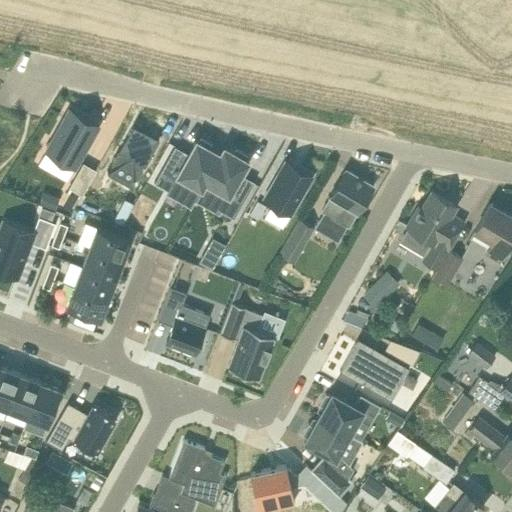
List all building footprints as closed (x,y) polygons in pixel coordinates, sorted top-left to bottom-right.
[(99,124),(69,108),(45,149),(75,165),(99,124)] [(134,123),(119,149),(145,163),(160,137),(134,123)] [(175,144),(154,180),(169,188),(173,180),(197,193),(225,144),(224,144),(220,151),(211,146),(213,143),(201,136),(199,139),(197,138),(189,151),(175,144)] [(220,208),(234,216),(255,180),(241,172),(249,158),(247,157),(248,154),(236,147),(235,150),(225,144),(197,193),(198,193),(202,187),(225,200),(220,208)] [(286,160),(264,197),(291,212),(312,175),(286,160)] [(82,193),(96,168),(83,161),(69,186),(82,193)] [(322,210),(347,225),(357,210),(358,211),(374,183),(346,167),(330,194),(331,195),(322,210)] [(100,201),(135,190),(130,176),(116,181),(113,172),(92,179),(100,201)] [(41,200),(57,206),(61,195),(45,189),(41,200)] [(420,259),(436,268),(437,268),(449,247),(465,220),(451,212),(456,204),(432,189),(421,207),(418,205),(407,224),(432,239),(420,259)] [(78,195),(71,192),(63,206),(70,210),(78,195)] [(250,213),(258,218),(267,204),(259,199),(250,213)] [(487,251),(500,258),(511,236),(511,214),(491,202),(476,228),(494,239),(487,251)] [(39,215),(51,219),(54,211),(42,207),(39,215)] [(4,219),(0,228),(0,268),(18,275),(31,241),(46,247),(56,221),(39,215),(33,230),(4,219)] [(280,251),(294,259),(314,225),(300,217),(280,251)] [(56,233),(64,235),(67,225),(60,222),(56,233)] [(89,245),(123,258),(131,238),(97,225),(89,245)] [(52,243),(60,246),(64,235),(56,233),(52,243)] [(203,251),(198,260),(212,268),(217,260),(227,243),(213,235),(203,251)] [(82,265),(116,278),(123,258),(89,245),(82,265)] [(432,276),(446,284),(463,256),(449,247),(437,268),(436,268),(432,276)] [(47,274),(54,277),(58,267),(51,264),(47,274)] [(74,284),(108,297),(116,278),(82,265),(74,284)] [(43,284),(50,287),(54,277),(47,274),(43,284)] [(245,282),(240,280),(239,280),(232,300),(237,302),(245,282)] [(375,306),(388,293),(376,281),(363,295),(375,306)] [(78,309),(101,318),(108,297),(74,284),(66,304),(71,306),(78,309)] [(186,290),(169,284),(156,317),(171,323),(165,340),(194,351),(209,312),(181,301),(186,290)] [(251,373),(258,376),(274,334),(258,328),(263,313),(246,307),(247,305),(237,302),(232,300),(220,331),(239,338),(229,365),(236,367),(235,371),(250,376),(251,373)] [(67,317),(74,320),(78,309),(71,306),(67,317)] [(356,312),(347,309),(342,318),(343,319),(362,326),(367,317),(369,312),(357,308),(356,312)] [(392,315),(387,325),(398,331),(403,321),(392,315)] [(433,331),(426,342),(436,349),(444,337),(433,331)] [(410,366),(358,336),(340,369),(392,398),(410,366)] [(496,355),(478,340),(467,353),(486,368),(496,355)] [(397,355),(409,362),(418,348),(404,343),(397,355)] [(21,372),(2,365),(0,368),(0,404),(8,407),(21,372)] [(454,381),(439,371),(433,380),(448,390),(454,381)] [(21,372),(8,407),(28,415),(41,380),(21,372)] [(468,390),(478,397),(489,381),(479,374),(468,390)] [(511,376),(501,388),(511,397),(511,376)] [(41,380),(28,415),(48,422),(61,387),(42,379),(42,380),(41,380)] [(369,423),(380,404),(360,393),(355,403),(332,390),(330,394),(325,392),(319,403),(324,405),(318,415),(349,432),(358,417),(369,423)] [(452,428),(474,399),(464,391),(442,421),(452,428)] [(96,451),(117,414),(94,402),(89,412),(68,400),(47,438),(62,447),(68,435),(96,451)] [(404,417),(389,409),(384,418),(399,426),(404,417)] [(495,447),(490,452),(511,469),(511,433),(508,430),(505,434),(479,414),(469,427),(495,447)] [(337,452),(349,432),(318,415),(313,424),(309,421),(303,432),(306,436),(305,439),(330,453),(326,457),(325,455),(312,468),(339,493),(351,480),(347,477),(353,466),(337,452)] [(415,441),(397,429),(388,442),(406,454),(415,441)] [(13,430),(8,440),(16,444),(21,433),(13,430)] [(183,481),(180,490),(215,503),(226,474),(224,473),(223,473),(220,472),(224,459),(204,451),(203,451),(205,446),(184,438),(169,476),(183,481)] [(27,443),(24,451),(32,454),(35,456),(39,447),(27,443)] [(431,452),(422,466),(446,483),(455,469),(431,452)] [(31,483),(43,461),(32,454),(19,477),(31,483)] [(286,463),(251,471),(259,508),(295,500),(286,463)] [(339,493),(312,468),(306,463),(296,473),(295,474),(304,482),(336,511),(339,511),(347,500),(339,493)] [(384,484),(369,473),(361,483),(363,485),(373,493),(376,495),(379,497),(387,487),(384,484)] [(445,511),(478,511),(484,504),(466,489),(465,490),(453,481),(435,504),(445,511)] [(88,504),(95,492),(84,485),(77,498),(88,504)] [(171,511),(176,499),(155,491),(154,491),(149,503),(170,511),(169,511),(171,511)] [(71,511),(74,506),(59,500),(54,511),(50,511),(28,503),(25,511),(71,511)]
